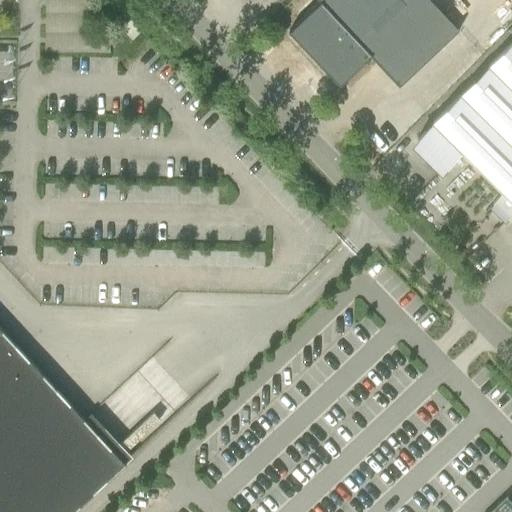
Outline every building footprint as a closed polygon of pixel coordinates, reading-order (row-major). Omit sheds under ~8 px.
[(93,0),(46,0),(45,52),(109,52),(109,32),(94,32),(93,0)] [(318,0),(319,1),(288,31),(333,78),(337,75),(343,81),(370,55),(399,86),(459,29),(430,0),(318,0)] [(132,39),(141,31),(130,19),(121,28),(132,39)] [(511,40),(417,136),(448,166),(461,152),(502,192),(493,202),(508,218),(511,214),(511,40)] [(448,166),(417,136),(407,147),(438,176),(448,166)] [(0,511),(73,511),(126,464),(0,327),(0,511)] [(487,511),(511,511),(511,503),(505,497),(507,496),(506,495),(487,511)]
